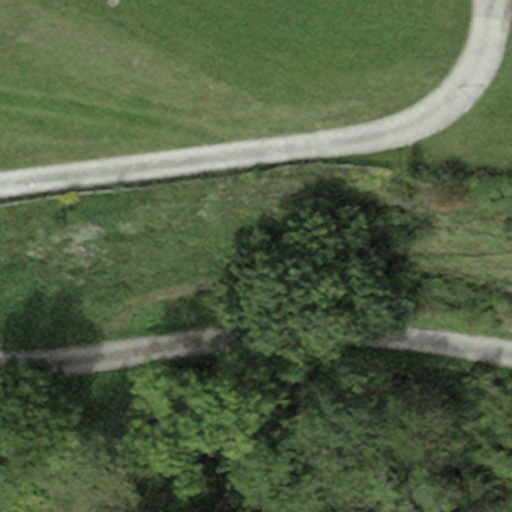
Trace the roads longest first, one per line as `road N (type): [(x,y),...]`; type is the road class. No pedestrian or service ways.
road 1 (track): [(0,185),(384,134),(433,115),(461,92),(480,57),(490,0)]
road 2 (track): [(511,355),(312,332),(0,366)]
